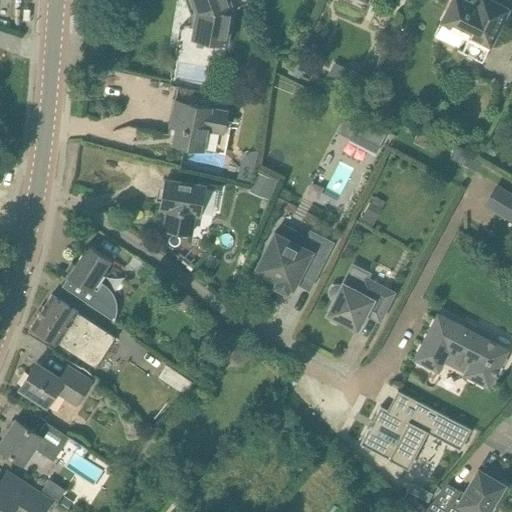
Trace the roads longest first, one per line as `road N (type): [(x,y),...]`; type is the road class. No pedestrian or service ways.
road 1 (residential): [(366,385),(226,316),(104,224),(36,200)]
road 2 (tertiary): [(36,200),(56,0)]
road 3 (tertiary): [(0,330),(36,200)]
